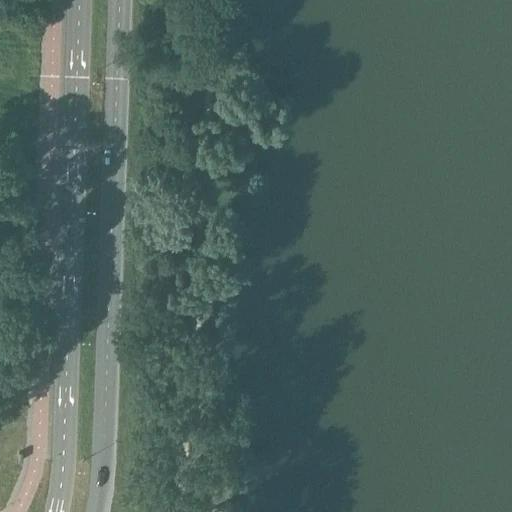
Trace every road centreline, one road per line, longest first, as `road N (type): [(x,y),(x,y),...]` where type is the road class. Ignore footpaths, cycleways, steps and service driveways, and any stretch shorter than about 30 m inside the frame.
road 1 (tertiary): [(78,0),(56,511)]
road 2 (tertiary): [(99,511),(120,0)]
